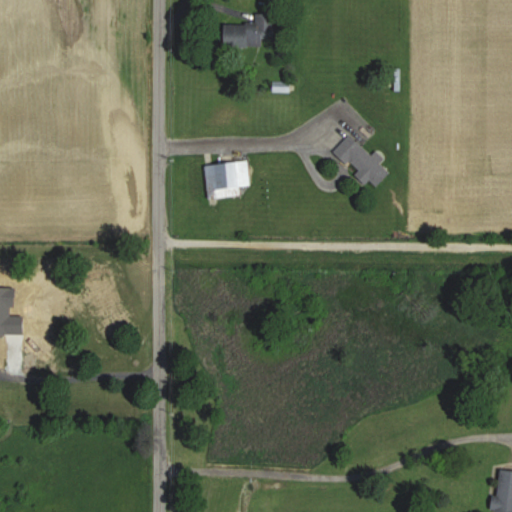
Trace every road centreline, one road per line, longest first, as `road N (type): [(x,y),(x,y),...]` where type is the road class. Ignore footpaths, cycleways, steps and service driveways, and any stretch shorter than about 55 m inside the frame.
road 1 (residential): [(157,511),(158,0)]
road 2 (residential): [(160,243),(511,248)]
road 3 (residential): [(158,471),(336,460),(489,423)]
